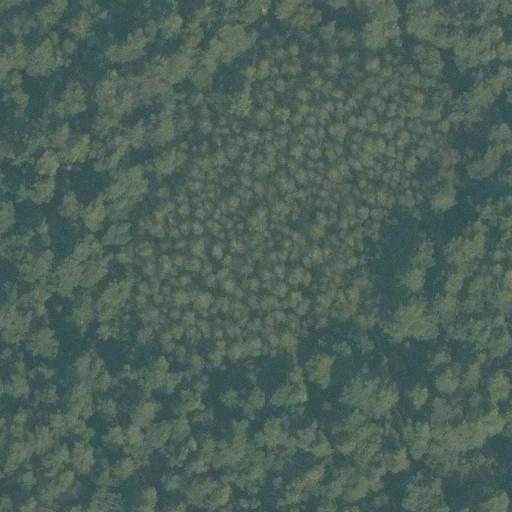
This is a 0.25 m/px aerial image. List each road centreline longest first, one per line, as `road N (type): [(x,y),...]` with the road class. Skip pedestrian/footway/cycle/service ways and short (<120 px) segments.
road 1 (track): [(159,0),(0,169)]
road 2 (track): [(300,0),(473,79),(489,106)]
